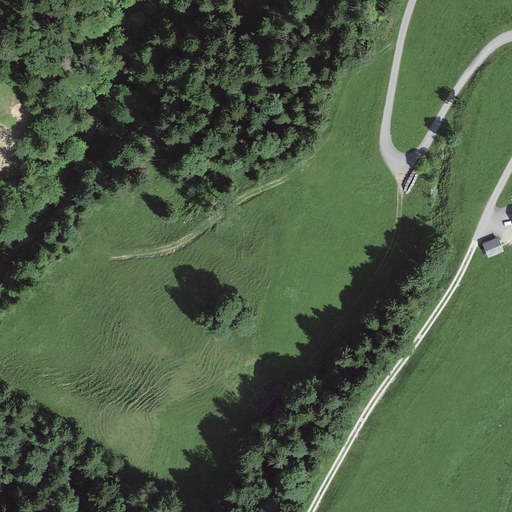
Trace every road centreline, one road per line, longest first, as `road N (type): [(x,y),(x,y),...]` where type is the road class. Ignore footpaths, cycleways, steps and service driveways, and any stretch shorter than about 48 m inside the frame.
road 1 (unclassified): [(511,164),(455,283),(363,418),(311,511)]
road 2 (track): [(110,255),(178,243),(310,160),(331,137),(354,78),(402,37)]
road 3 (unclassified): [(413,0),(385,133),(400,160),(422,149),(477,61),(511,36)]
